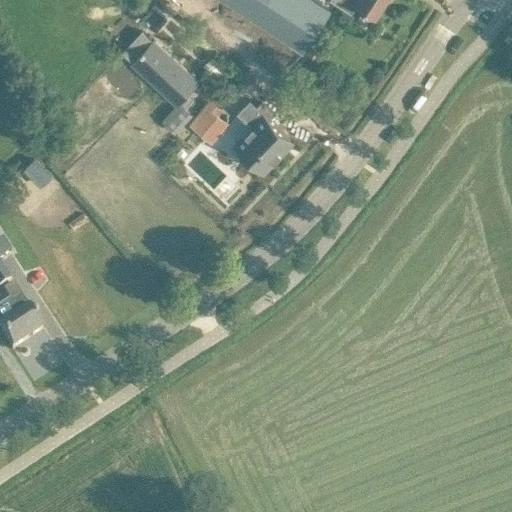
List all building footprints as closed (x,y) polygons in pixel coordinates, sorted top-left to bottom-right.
[(227,0),(304,50),(331,10),(315,0),(227,0)] [(351,0),(355,3),(376,16),(386,0),(351,0)] [(134,60),(178,101),(180,99),(195,82),(198,79),(154,38),(134,60)] [(217,65),(221,69),(227,75),(236,66),(225,56),(217,65)] [(198,79),(195,82),(203,89),(221,69),(217,65),(215,64),(207,72),(206,70),(198,79)] [(212,96),(189,121),(213,142),(231,122),(221,112),(225,108),(212,96)] [(178,101),(163,118),(176,130),(193,112),(180,99),(178,101)] [(253,124),(236,142),(265,170),(294,140),(269,117),(273,112),(262,101),(258,106),(251,99),(239,111),(253,124)] [(0,239),(0,287),(11,281),(0,263),(0,259),(11,253),(2,239),(0,239)] [(10,300),(12,304),(22,297),(13,284),(3,290),(10,300)] [(10,300),(0,306),(0,329),(12,349),(43,329),(22,297),(12,304),(10,300)]
